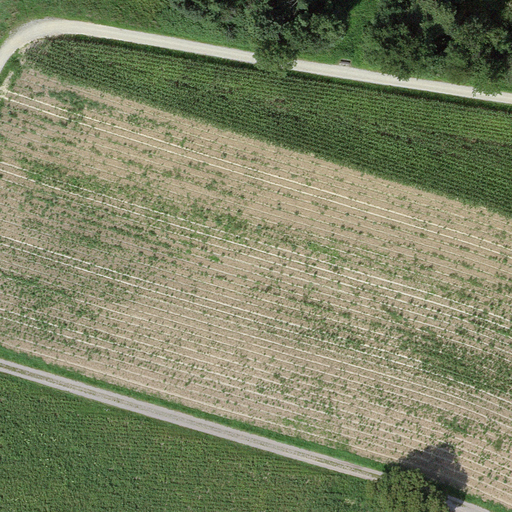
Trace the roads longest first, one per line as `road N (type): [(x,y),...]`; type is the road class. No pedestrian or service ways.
road 1 (track): [(511,100),(82,25),(33,30),(0,66)]
road 2 (track): [(460,511),(0,364)]
